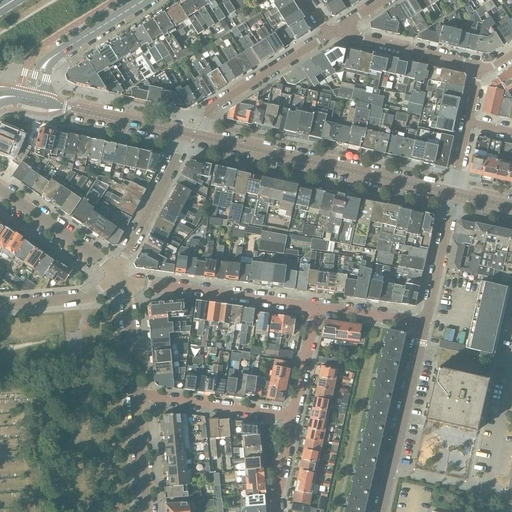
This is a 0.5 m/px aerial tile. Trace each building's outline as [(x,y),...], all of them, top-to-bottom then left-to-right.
[(199,15),(190,0),(182,0),(182,1),(178,4),(188,20),(191,24),(198,36),(204,32),(195,17),(199,15)] [(190,0),(199,15),(208,29),(214,25),(205,11),(209,8),(204,0),(190,0)] [(220,2),(218,0),(204,0),(209,8),(220,26),(224,23),(222,20),(224,19),(216,5),(220,2)] [(218,0),(220,2),(230,19),(234,17),(232,14),(235,12),(227,0),(218,0)] [(234,0),(241,11),(246,20),(253,16),(242,0),(234,0)] [(272,0),(274,3),(278,0),(260,0),(255,3),(252,5),(255,9),(270,0),(272,0)] [(271,16),(294,2),(292,0),(278,0),(274,3),(273,3),(276,7),(269,12),(268,11),(263,14),(266,19),(271,16)] [(331,17),(334,17),(358,2),(356,0),(334,0),(324,6),(331,17)] [(407,0),(406,1),(424,30),(428,28),(419,13),(422,11),(415,0),(407,0)] [(435,14),(426,0),(415,0),(422,11),(426,9),(433,19),(429,22),(430,24),(432,24),(435,23),(435,22),(439,20),(435,14)] [(438,1),(437,0),(426,0),(435,14),(439,20),(447,15),(443,9),(439,11),(434,4),(438,1)] [(451,4),(448,0),(437,0),(438,1),(439,0),(442,0),(447,7),(451,13),(455,10),(451,4)] [(448,0),(451,4),(455,10),(458,8),(454,2),(455,1),(454,0),(448,0)] [(459,0),(465,9),(469,7),(465,0),(459,0)] [(398,6),(406,20),(407,20),(411,18),(420,33),(424,30),(406,1),(399,5),(398,6)] [(283,20),(299,10),(294,2),(271,16),(266,19),(271,28),(276,24),(274,20),(281,15),(283,20)] [(191,24),(188,20),(178,4),(177,4),(175,4),(172,6),(171,8),(165,12),(180,36),(184,34),(182,29),(191,24)] [(395,19),(399,24),(406,20),(398,6),(386,13),(391,21),(395,19)] [(511,19),(510,21),(500,6),(496,8),(501,17),(511,34),(511,19)] [(511,39),(511,34),(501,17),(496,8),(495,7),(490,10),(500,26),(497,28),(506,44),(511,40),(511,39)] [(289,28),(304,19),(299,10),(283,20),(289,28)] [(156,15),(152,18),(164,38),(178,59),(189,52),(186,48),(182,50),(173,36),(172,36),(170,34),(175,31),(163,11),(156,15)] [(451,46),(458,48),(462,31),(457,29),(459,18),(457,11),(456,12),(448,46),(451,47),(451,46)] [(469,50),(475,52),(479,35),(475,34),(477,23),(481,24),(482,22),(475,11),(472,12),(473,19),(472,25),(466,50),(469,51),(469,50)] [(443,26),(443,27),(439,44),(445,45),(448,46),(456,12),(445,18),(446,19),(449,20),(448,27),(443,26)] [(386,13),(369,24),(370,29),(397,34),(399,24),(395,19),(391,21),(386,13)] [(260,14),(254,18),(256,22),(263,18),(260,14)] [(164,38),(152,18),(151,18),(145,22),(143,23),(140,25),(167,67),(174,63),(162,43),(161,44),(159,41),(164,38)] [(462,31),(458,48),(464,49),(466,50),(472,25),(473,19),(469,18),(466,32),(462,31)] [(489,54),(503,46),(495,33),(486,38),(481,37),(482,32),(494,24),(490,18),(482,23),(479,35),(475,52),(486,54),(489,54)] [(286,47),(309,33),(310,29),(304,19),(289,28),(292,34),(288,36),(290,39),(288,40),(283,32),(278,35),(286,47)] [(439,44),(443,27),(443,26),(444,19),(434,25),(436,26),(435,31),(429,29),(418,36),(417,39),(439,44)] [(161,71),(167,67),(140,25),(136,27),(136,28),(136,27),(130,31),(142,52),(148,48),(149,51),(148,51),(161,71)] [(276,54),(284,49),(274,34),(270,36),(265,27),(261,30),(276,54)] [(215,39),(226,33),(223,29),(222,29),(212,35),(215,39)] [(240,34),(240,33),(237,29),(232,32),(235,37),(240,34)] [(276,54),(261,30),(257,32),(262,41),(258,44),(267,59),(276,54)] [(153,68),(142,52),(130,31),(129,31),(119,38),(144,79),(145,81),(147,80),(155,75),(156,74),(156,73),(153,68)] [(229,52),(243,74),(251,69),(241,54),(238,56),(227,40),(231,37),(229,33),(221,38),(223,42),(227,48),(229,52)] [(267,59),(258,44),(254,47),(247,36),(243,38),(259,64),(267,59)] [(205,37),(201,39),(205,46),(209,43),(205,37)] [(138,83),(144,79),(119,38),(108,45),(120,65),(125,62),(138,83)] [(221,38),(212,43),(215,47),(223,42),(221,38)] [(259,64),(243,38),(239,41),(246,52),(241,54),(251,69),(259,64)] [(204,46),(207,52),(213,48),(210,43),(209,43),(205,46),(204,46)] [(116,68),(120,65),(108,45),(97,52),(123,92),(126,90),(122,83),(124,82),(116,68)] [(333,46),(323,53),(332,67),(338,63),(345,64),(348,49),(345,49),(346,47),(338,45),(333,46)] [(207,52),(204,46),(193,53),(198,60),(216,90),(227,84),(217,69),(213,72),(205,59),(209,56),(206,52),(207,52)] [(226,63),(235,79),(243,74),(229,52),(227,48),(222,50),(229,61),(226,63)] [(348,49),(345,64),(344,68),(343,71),(354,74),(357,74),(357,71),(361,52),(354,50),(355,49),(350,48),(350,49),(348,49)] [(108,93),(113,94),(118,95),(123,92),(97,52),(93,55),(86,59),(108,93)] [(369,73),(369,71),(373,55),(372,55),(371,53),(368,52),(367,53),(361,52),(357,71),(357,74),(368,77),(369,73)] [(323,53),(310,60),(314,68),(318,66),(323,73),(327,70),(331,76),(335,73),(332,67),(323,53)] [(377,90),(380,78),(385,56),(373,53),(373,55),(369,71),(376,72),(371,94),(378,96),(379,91),(377,90)] [(235,79),(226,63),(222,66),(216,57),(212,59),(217,69),(227,84),(235,79)] [(395,74),(398,59),(388,57),(384,77),(389,78),(390,73),(395,74)] [(108,93),(86,59),(86,58),(68,70),(65,77),(66,82),(67,82),(74,85),(105,92),(108,93)] [(403,82),(408,61),(398,59),(395,74),(399,75),(396,91),(401,91),(403,82)] [(175,69),(184,64),(183,60),(173,66),(175,69)] [(216,90),(198,60),(192,63),(200,76),(196,78),(207,96),(216,90)] [(310,60),(301,66),(308,77),(314,86),(319,83),(315,78),(323,73),(318,66),(314,68),(310,60)] [(414,79),(417,64),(408,61),(403,82),(401,91),(400,93),(404,94),(406,86),(407,86),(409,77),(414,79)] [(427,79),(429,66),(418,63),(417,64),(414,79),(410,95),(408,106),(407,107),(406,111),(406,112),(420,115),(425,93),(420,92),(421,84),(423,84),(425,79),(427,79)] [(295,85),(308,77),(301,66),(283,77),(287,84),(295,85)] [(463,88),(466,77),(464,74),(431,67),(428,80),(441,83),(463,88)] [(507,91),(511,87),(511,73),(510,70),(497,78),(498,79),(493,82),(492,88),(488,87),(482,113),(509,119),(511,104),(511,98),(511,97),(507,91)] [(186,109),(187,108),(177,92),(171,83),(168,77),(164,71),(156,76),(164,89),(161,104),(186,109)] [(197,102),(206,97),(190,71),(186,74),(192,84),(188,86),(197,102)] [(177,92),(187,108),(196,103),(186,87),(182,90),(172,74),(168,77),(171,83),(177,92)] [(150,86),(147,101),(161,104),(164,89),(156,76),(155,75),(147,80),(150,84),(150,85),(150,86)] [(121,96),(147,101),(150,86),(150,85),(150,84),(147,80),(145,81),(141,84),(121,96)] [(281,93),(282,87),(283,85),(279,80),(271,85),(262,126),(273,128),(281,93)] [(351,100),(354,85),(351,84),(351,81),(350,80),(349,84),(341,82),(339,89),(337,97),(351,100)] [(354,83),(354,85),(351,100),(362,103),(364,92),(366,86),(354,83)] [(463,88),(441,83),(440,87),(438,87),(436,92),(461,98),(463,88)] [(259,93),(255,110),(252,124),(262,126),(271,85),(259,93)] [(282,87),(281,93),(273,128),(276,129),(278,131),(281,132),(283,130),(284,131),(292,95),(291,96),(289,95),(291,88),(282,87)] [(292,95),(284,131),(296,133),(303,100),(304,100),(306,90),(299,89),(297,96),(292,95)] [(318,93),(306,90),(304,100),(303,100),(296,133),(308,136),(318,93)] [(362,103),(371,105),(381,107),(399,111),(400,108),(382,104),(384,97),(378,96),(371,94),(364,92),(362,103)] [(461,98),(436,92),(435,98),(437,99),(436,105),(459,110),(461,98)] [(229,111),(227,113),(226,115),(227,117),(227,119),(251,125),(252,124),(255,110),(259,93),(250,98),(238,105),(229,111)] [(321,139),(327,109),(330,96),(327,95),(324,94),(318,93),(308,136),(321,139)] [(331,102),(333,96),(330,96),(327,109),(321,139),(324,139),(325,139),(326,141),(328,142),(330,141),(331,141),(335,123),(330,122),(334,103),(331,102)] [(362,148),(374,151),(379,129),(383,110),(381,109),(381,107),(371,105),(370,111),(366,129),(364,138),(362,148)] [(459,110),(436,105),(435,111),(432,110),(431,116),(456,121),(459,110)] [(355,109),(352,126),(347,145),(360,148),(362,138),(364,138),(366,129),(370,111),(355,107),(355,109)] [(343,144),(347,145),(352,126),(355,109),(349,108),(345,126),(337,124),(333,141),(337,142),(338,144),(341,145),(342,143),(343,144)] [(393,116),(387,114),(388,111),(383,110),(379,129),(374,151),(385,153),(393,116)] [(408,115),(396,112),(394,120),(406,123),(408,115)] [(430,128),(453,133),(456,121),(431,116),(430,122),(432,122),(430,128)] [(0,152),(13,159),(24,134),(17,131),(16,130),(13,130),(0,123),(0,152)] [(405,128),(404,134),(399,157),(411,159),(415,137),(416,131),(408,129),(408,127),(406,126),(405,128)] [(415,137),(411,159),(422,162),(427,140),(429,132),(429,130),(417,127),(416,131),(415,137)] [(45,154),(51,155),(56,132),(48,130),(47,129),(43,128),(41,129),(40,129),(38,139),(35,139),(33,140),(32,143),(34,146),(36,146),(35,154),(44,158),(45,154)] [(58,155),(63,156),(67,134),(66,133),(63,132),(61,133),(56,132),(51,155),(57,156),(58,155)] [(399,157),(404,134),(392,132),(387,154),(391,155),(391,156),(398,158),(399,157)] [(427,140),(422,162),(434,165),(441,135),(429,132),(427,140)] [(69,157),(75,158),(79,136),(75,135),(74,134),(70,133),(69,134),(67,134),(63,156),(63,157),(69,159),(69,157)] [(434,165),(446,167),(452,137),(441,135),(434,165)] [(79,136),(75,158),(74,160),(81,161),(80,163),(86,164),(91,139),(86,138),(85,136),(82,136),(80,137),(79,136)] [(481,176),(489,139),(477,137),(472,156),(468,173),(469,174),(470,173),(481,176)] [(493,179),(501,142),(489,139),(481,176),(493,179)] [(93,164),(100,165),(100,164),(105,142),(103,142),(103,141),(100,140),(98,141),(93,140),(88,161),(93,162),(93,164)] [(112,163),(116,145),(115,145),(114,143),(111,143),(110,143),(105,142),(100,164),(105,165),(105,166),(111,168),(112,163)] [(506,181),(511,152),(511,144),(501,142),(493,179),(506,181)] [(124,166),(128,147),(123,146),(122,145),(119,144),(117,145),(116,145),(112,163),(119,165),(119,167),(123,168),(124,166)] [(135,169),(140,150),(135,149),(134,147),(130,147),(129,148),(128,147),(124,166),(131,168),(130,169),(135,170),(135,169)] [(146,172),(151,152),(146,151),(145,150),(142,149),(141,150),(140,150),(135,169),(142,170),(141,172),(146,173),(146,172)] [(19,167),(19,166),(26,156),(29,152),(25,150),(24,150),(22,153),(19,152),(18,156),(13,163),(19,167)] [(160,153),(151,151),(151,152),(146,172),(146,173),(144,176),(149,179),(151,180),(163,157),(161,154),(160,153)] [(21,183),(31,169),(23,163),(25,161),(27,163),(30,159),(26,156),(19,166),(12,177),(21,183)] [(176,184),(200,196),(205,199),(206,199),(211,176),(209,176),(211,165),(191,160),(190,161),(187,162),(180,175),(179,178),(176,184)] [(31,169),(21,183),(30,190),(40,175),(45,169),(41,166),(38,170),(40,172),(39,174),(31,169)] [(227,169),(215,166),(211,186),(216,187),(212,205),(213,205),(212,212),(212,213),(211,213),(210,215),(215,216),(216,213),(217,213),(218,207),(222,188),(227,169)] [(234,191),(238,171),(232,170),(227,169),(222,188),(218,207),(229,209),(230,209),(234,191)] [(123,174),(114,171),(112,176),(121,179),(122,176),(123,174)] [(243,208),(245,199),(245,196),(249,176),(250,174),(247,173),(246,175),(244,175),(239,172),(238,171),(234,191),(230,209),(229,209),(228,220),(227,221),(239,224),(243,208)] [(61,187),(50,202),(54,205),(54,206),(58,209),(60,208),(60,209),(70,193),(65,189),(67,185),(75,173),(71,172),(64,182),(61,187)] [(40,175),(30,190),(40,196),(40,195),(54,175),(50,173),(47,177),(50,179),(48,180),(40,175)] [(54,175),(40,195),(45,198),(45,200),(48,202),(50,201),(50,202),(61,187),(64,182),(58,178),(54,175)] [(109,178),(97,175),(97,178),(96,180),(99,182),(104,184),(107,185),(108,181),(109,179),(109,178)] [(245,196),(253,198),(252,201),(256,202),(261,178),(256,177),(255,175),(252,175),(251,176),(249,176),(245,196)] [(134,176),(133,181),(136,183),(140,185),(142,180),(134,176)] [(264,227),(274,179),(262,176),(261,178),(256,202),(253,216),(251,224),(264,227)] [(70,193),(60,209),(59,210),(69,216),(80,200),(74,196),(77,192),(78,192),(84,183),(85,183),(87,178),(82,177),(70,193)] [(108,181),(141,199),(145,190),(139,187),(130,182),(128,186),(122,183),(120,185),(109,179),(108,181)] [(142,180),(140,185),(146,188),(151,180),(149,179),(147,182),(142,180)] [(274,179),(264,227),(276,230),(286,182),(274,179)] [(95,182),(88,193),(71,218),(82,225),(92,211),(96,205),(95,204),(98,199),(99,200),(106,190),(97,185),(99,182),(96,180),(95,182)] [(121,199),(136,207),(141,199),(108,181),(107,185),(108,187),(117,191),(124,195),(121,199)] [(286,182),(276,230),(288,232),(298,185),(286,182)] [(171,192),(191,202),(193,197),(199,200),(200,196),(176,184),(171,192)] [(302,234),(312,188),(301,185),(291,229),(299,231),(298,234),(302,234)] [(316,230),(318,221),(324,190),(312,188),(302,234),(314,237),(316,230)] [(319,226),(328,228),(336,193),(324,190),(318,221),(320,221),(319,226)] [(167,201),(188,211),(190,207),(188,207),(191,202),(171,192),(167,201)] [(334,243),(338,243),(348,196),(336,193),(328,228),(325,241),(327,241),(334,243)] [(117,208),(126,213),(132,216),(136,207),(121,199),(112,194),(111,196),(114,198),(113,200),(119,203),(117,208)] [(350,246),(361,199),(348,196),(338,243),(350,246)] [(375,201),(363,199),(355,235),(353,244),(364,247),(367,237),(369,226),(375,201)] [(188,211),(167,201),(163,210),(177,217),(180,212),(185,215),(186,214),(191,216),(195,218),(191,224),(196,227),(200,218),(195,215),(188,211)] [(375,201),(369,226),(381,228),(386,204),(375,201)] [(386,204),(381,228),(378,240),(382,240),(381,246),(377,245),(376,251),(378,251),(390,253),(391,248),(383,246),(384,241),(392,243),(393,239),(394,235),(400,207),(386,204)] [(199,206),(195,215),(200,218),(201,216),(203,208),(199,206)] [(92,211),(82,225),(90,231),(106,208),(104,207),(102,210),(100,209),(97,214),(92,211)] [(400,207),(394,235),(406,238),(408,230),(412,210),(400,207)] [(106,208),(90,231),(98,237),(108,222),(104,219),(107,214),(105,213),(108,210),(106,208)] [(243,208),(239,224),(248,226),(249,224),(251,224),(253,216),(246,214),(248,209),(243,208)] [(177,217),(163,210),(158,218),(178,228),(189,234),(192,230),(175,222),(177,217)] [(412,210),(408,230),(413,232),(412,238),(417,239),(423,213),(412,210)] [(108,222),(98,237),(106,242),(122,219),(125,214),(121,212),(116,220),(113,225),(108,222)] [(423,213),(417,239),(417,242),(416,246),(427,249),(431,231),(432,226),(434,218),(432,214),(425,213),(423,213)] [(122,219),(106,242),(113,247),(117,245),(123,233),(120,230),(123,225),(129,216),(125,214),(122,219)] [(178,228),(158,218),(154,226),(168,234),(171,230),(185,237),(189,234),(178,228)] [(475,224),(460,221),(457,223),(454,234),(455,234),(453,241),(447,268),(465,272),(466,265),(471,245),(475,224)] [(232,229),(244,232),(246,226),(233,223),(232,229)] [(466,265),(465,272),(477,275),(482,252),(487,227),(475,224),(471,245),(466,265)] [(168,234),(154,226),(149,235),(169,246),(177,249),(179,245),(166,239),(168,234)] [(244,233),(261,236),(262,231),(262,229),(246,226),(244,232),(244,233)] [(0,253),(1,254),(2,253),(14,234),(10,231),(10,230),(10,229),(7,227),(5,228),(5,227),(4,227),(0,234),(0,253)] [(482,252),(477,275),(489,277),(495,251),(500,229),(487,227),(482,252)] [(495,251),(489,277),(500,280),(502,271),(504,263),(511,232),(500,229),(495,251)] [(316,230),(314,237),(323,238),(324,232),(316,230)] [(279,245),(285,246),(287,236),(262,231),(261,236),(259,242),(273,244),(279,245)] [(15,234),(14,234),(2,253),(12,259),(17,252),(24,242),(21,239),(22,238),(20,237),(19,235),(16,235),(15,234)] [(169,246),(149,235),(145,244),(160,251),(162,247),(175,253),(176,251),(177,249),(169,246)] [(326,252),(326,251),(327,241),(325,241),(311,239),(310,249),(326,252)] [(24,263),(31,252),(34,247),(34,245),(31,243),(29,244),(29,243),(25,241),(24,242),(17,252),(12,259),(11,260),(15,263),(18,259),(24,263)] [(188,254),(185,275),(194,276),(196,259),(192,258),(193,251),(190,251),(191,247),(195,248),(195,242),(189,241),(189,244),(188,254)] [(334,243),(327,241),(326,251),(333,252),(333,250),(334,243)] [(273,244),(259,242),(258,250),(272,252),(273,244)] [(160,251),(145,244),(140,252),(163,264),(166,260),(157,255),(159,252),(160,251)] [(178,253),(175,273),(185,275),(188,254),(189,244),(186,244),(186,248),(181,247),(178,253)] [(213,278),(216,261),(210,261),(211,254),(209,254),(210,250),(211,250),(212,246),(208,245),(208,247),(207,256),(204,277),(213,278)] [(213,278),(224,280),(227,263),(223,263),(224,254),(222,254),(224,246),(218,246),(216,261),(213,278)] [(408,253),(407,257),(425,260),(426,253),(427,250),(398,246),(397,251),(408,253)] [(34,247),(31,252),(24,263),(21,267),(25,269),(27,265),(33,270),(44,254),(43,254),(44,252),(40,250),(39,251),(38,250),(34,247)] [(196,259),(194,276),(204,277),(207,256),(208,247),(205,247),(205,253),(203,253),(202,259),(196,259)] [(234,264),(229,264),(226,280),(237,282),(240,259),(242,248),(236,247),(234,264)] [(312,251),(303,257),(306,261),(310,262),(312,251)] [(310,266),(307,288),(315,289),(318,271),(314,270),(316,252),(312,251),(310,262),(310,265),(310,266)] [(394,254),(390,253),(378,251),(378,252),(376,261),(377,262),(391,265),(394,254)] [(134,265),(135,268),(173,273),(174,265),(163,264),(140,252),(134,265)] [(318,271),(315,289),(325,291),(329,265),(330,254),(326,253),(325,259),(324,259),(323,272),(318,271)] [(37,272),(43,276),(53,260),(53,259),(50,256),(49,257),(48,257),(44,254),(33,270),(31,273),(35,276),(37,272)] [(330,254),(329,265),(325,291),(335,292),(335,291),(337,274),(333,274),(334,266),(333,266),(334,255),(330,254)] [(402,267),(422,271),(425,260),(407,257),(401,255),(398,267),(402,268),(402,267)] [(362,256),(357,281),(353,298),(365,300),(374,258),(362,256)] [(240,259),(237,282),(249,284),(250,280),(249,280),(251,266),(251,262),(252,261),(240,259)] [(72,272),(56,261),(54,261),(53,260),(43,276),(37,285),(33,291),(46,289),(50,278),(59,284),(62,279),(65,282),(72,272)] [(337,274),(335,291),(344,293),(347,271),(348,262),(348,261),(344,260),(343,267),(342,275),(337,274)] [(249,280),(250,280),(260,281),(263,264),(263,263),(251,262),(251,266),(249,280)] [(352,263),(348,262),(347,271),(344,293),(343,297),(353,298),(357,281),(350,279),(352,263)] [(263,264),(260,281),(260,282),(272,283),(274,265),(263,264)] [(306,291),(307,288),(310,266),(310,265),(300,264),(296,290),(306,291)] [(274,265),(272,283),(283,284),(285,270),(286,266),(274,265)] [(407,278),(420,281),(422,271),(402,267),(402,268),(401,272),(408,273),(407,278)] [(283,284),(283,288),(294,290),(296,272),(285,270),(283,284)] [(502,271),(500,280),(511,283),(511,282),(511,273),(505,272),(502,271)] [(10,283),(14,277),(6,272),(3,277),(10,283)] [(15,276),(14,277),(10,283),(21,290),(25,283),(15,276)] [(367,300),(378,301),(382,283),(383,283),(383,279),(372,276),(367,300)] [(0,293),(20,292),(20,291),(0,277),(0,293)] [(406,279),(404,288),(400,305),(414,306),(415,304),(420,281),(407,278),(406,279)] [(27,279),(25,283),(21,290),(23,291),(33,291),(37,285),(27,279)] [(439,345),(438,348),(488,359),(491,354),(494,355),(500,328),(501,328),(504,316),(503,316),(509,288),(481,282),(466,346),(440,340),(439,345)] [(382,283),(378,301),(390,303),(394,285),(383,283),(382,283)] [(394,285),(390,303),(400,305),(404,288),(394,285)] [(149,320),(167,318),(192,316),(194,300),(192,300),(187,300),(188,312),(185,312),(184,301),(151,304),(147,307),(149,320)] [(207,302),(196,301),(193,322),(198,322),(197,335),(202,336),(201,347),(206,348),(209,328),(203,328),(207,302)] [(210,325),(217,326),(220,304),(209,302),(207,321),(210,321),(210,325)] [(229,323),(231,305),(220,304),(217,326),(217,329),(228,331),(229,323)] [(242,307),(231,305),(229,323),(228,331),(226,349),(230,349),(232,337),(233,337),(235,324),(240,325),(242,307)] [(247,309),(244,308),(239,345),(245,346),(248,327),(252,327),(254,313),(254,310),(253,310),(252,308),(249,308),(248,309),(247,309)] [(258,313),(255,333),(261,334),(261,335),(267,336),(270,315),(258,313)] [(265,344),(265,350),(278,352),(279,350),(280,345),(280,338),(283,317),(272,315),(270,332),(276,333),(274,345),(265,344)] [(283,317),(280,338),(280,345),(284,345),(286,334),(293,335),(295,319),(283,317)] [(168,323),(167,318),(149,320),(149,330),(185,326),(185,322),(168,323)] [(337,323),(324,321),(322,339),(334,340),(337,323)] [(337,323),(334,340),(346,342),(349,324),(337,323)] [(349,324),(346,342),(358,344),(363,344),(363,345),(366,333),(361,332),(360,332),(360,326),(349,324)] [(149,330),(150,340),(169,339),(169,334),(180,333),(190,332),(191,329),(191,326),(185,326),(149,330)] [(398,366),(405,334),(403,333),(400,332),(400,333),(388,330),(386,337),(380,362),(398,366)] [(169,339),(150,340),(151,352),(171,350),(179,350),(179,355),(188,354),(187,349),(188,343),(170,345),(169,339)] [(172,356),(171,350),(151,352),(152,364),(171,362),(170,356),(172,356)] [(279,350),(278,352),(278,357),(291,359),(293,353),(293,352),(279,350)] [(240,362),(240,359),(240,354),(231,352),(230,361),(229,361),(228,367),(233,368),(234,361),(240,362)] [(240,359),(249,360),(250,360),(250,359),(250,355),(249,355),(250,353),(241,352),(240,354),(240,359)] [(199,355),(199,357),(195,391),(205,393),(207,378),(207,375),(202,374),(204,360),(203,360),(203,355),(199,355)] [(193,367),(188,366),(184,390),(195,391),(199,357),(194,357),(193,367)] [(330,365),(331,360),(320,357),(319,363),(330,365)] [(274,363),(274,366),(271,378),(287,381),(290,370),(288,369),(289,363),(275,360),(263,358),(262,361),(274,363)] [(171,362),(152,364),(154,376),(174,374),(185,373),(185,368),(172,369),(171,362)] [(380,362),(373,394),(390,398),(398,366),(380,362)] [(217,365),(216,369),(213,394),(223,395),(226,374),(221,373),(222,366),(217,365)] [(321,366),(319,377),(335,381),(338,370),(321,366)] [(213,394),(216,369),(212,368),(211,374),(210,374),(209,378),(207,378),(205,393),(213,394)] [(238,374),(237,379),(235,397),(244,398),(244,394),(245,394),(247,376),(248,368),(243,368),(243,374),(238,374)] [(488,380),(437,368),(425,420),(477,432),(488,380)] [(228,369),(225,396),(235,397),(237,379),(238,374),(234,373),(234,370),(228,369)] [(185,373),(174,374),(154,376),(154,383),(157,386),(173,388),(173,381),(178,381),(178,380),(184,379),(185,373)] [(254,395),(255,386),(255,384),(256,380),(256,377),(247,376),(245,394),(254,395)] [(319,377),(319,378),(317,388),(333,391),(335,381),(319,377)] [(261,386),(269,387),(285,391),(287,381),(271,378),(270,382),(262,381),(262,380),(256,380),(255,384),(261,385),(261,386)] [(285,391),(269,387),(267,398),(283,401),(285,391)] [(332,397),(333,391),(317,388),(314,398),(331,402),(331,401),(347,405),(349,395),(346,394),(343,393),(342,399),(332,397)] [(390,398),(373,394),(365,427),(383,431),(390,398)] [(331,402),(314,398),(312,408),(329,412),(331,402)] [(327,422),(329,412),(312,408),(310,419),(327,422)] [(160,421),(161,427),(182,425),(181,414),(172,415),(172,413),(164,413),(164,415),(162,415),(163,421),(160,421)] [(220,438),(218,421),(218,419),(208,420),(211,457),(216,457),(215,438),(220,438)] [(310,419),(308,429),(325,432),(327,422),(310,419)] [(231,458),(228,420),(218,421),(220,438),(224,437),(226,458),(231,458)] [(259,426),(257,424),(230,420),(231,426),(241,428),(242,435),(260,434),(259,426)] [(183,435),(182,425),(161,427),(161,432),(164,431),(164,437),(183,435)] [(365,427),(358,458),(376,462),(383,431),(365,427)] [(308,429),(306,439),(322,443),(325,432),(308,429)] [(243,447),(261,445),(260,434),(242,435),(243,447)] [(162,441),(162,447),(189,445),(188,440),(184,440),(183,435),(164,437),(165,441),(162,441)] [(306,439),(304,449),(320,453),(322,443),(306,439)] [(189,448),(189,445),(162,447),(163,452),(166,452),(166,457),(185,455),(185,448),(189,448)] [(244,459),(262,457),(261,445),(243,447),(244,459)] [(304,449),(302,460),(318,463),(320,453),(304,449)] [(186,460),(185,455),(166,457),(167,461),(164,462),(164,467),(190,464),(190,460),(186,460)] [(245,471),(263,469),(262,457),(244,459),(232,460),(232,464),(244,463),(245,471)] [(376,462),(358,458),(350,491),(368,495),(376,462)] [(302,460),(300,467),(299,470),(316,474),(318,463),(302,460)] [(168,472),(168,477),(187,475),(186,469),(192,469),(191,464),(190,464),(164,467),(165,472),(168,472)] [(264,481),(263,474),(263,469),(245,471),(245,477),(241,477),(241,483),(264,481)] [(299,470),(297,480),(314,484),(316,474),(299,470)] [(188,485),(187,475),(168,477),(168,482),(166,482),(166,487),(186,485),(188,485)] [(297,480),(295,491),(312,494),(314,484),(297,480)] [(247,490),(247,497),(265,495),(264,483),(242,485),(242,491),(247,490)] [(166,488),(164,488),(165,498),(187,496),(187,498),(201,497),(201,491),(187,492),(186,485),(166,487),(166,488)] [(312,494),(295,491),(293,501),(309,505),(312,494)] [(350,491),(345,511),(364,511),(368,495),(350,491)] [(246,507),(266,505),(265,495),(247,497),(245,497),(245,501),(240,501),(241,508),(246,507)] [(187,502),(166,504),(166,511),(191,511),(191,508),(187,509),(187,502)]
